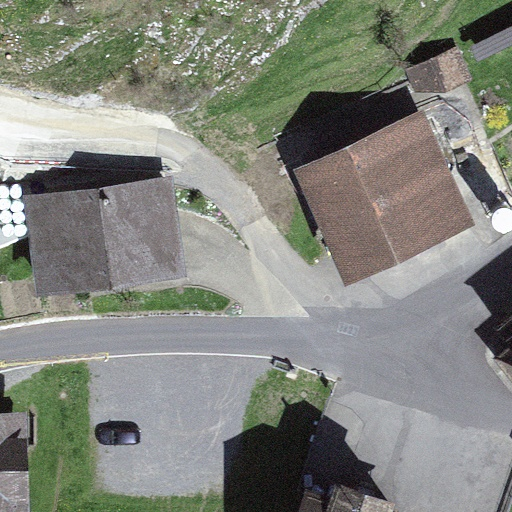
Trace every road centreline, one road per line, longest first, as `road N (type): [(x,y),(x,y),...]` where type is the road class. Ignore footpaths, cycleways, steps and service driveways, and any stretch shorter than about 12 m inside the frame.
road 1 (track): [(393,357),(209,178),(114,150),(0,143)]
road 2 (residential): [(393,357),(224,337),(38,345),(0,356)]
road 3 (residential): [(393,357),(511,268)]
road 4 (residential): [(511,397),(393,357)]
